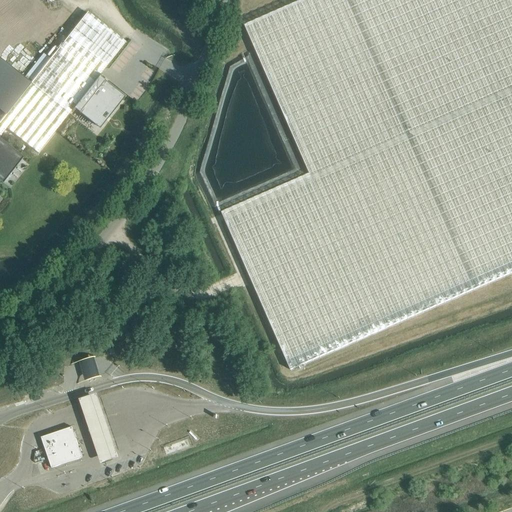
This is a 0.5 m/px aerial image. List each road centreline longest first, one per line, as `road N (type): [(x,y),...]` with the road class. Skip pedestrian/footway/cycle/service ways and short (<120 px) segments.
road 1 (motorway): [(511,368),(119,511)]
road 2 (unclassified): [(0,327),(71,271),(140,191),(179,123),(223,0)]
road 3 (motorway): [(187,511),(511,393)]
road 4 (motorway): [(511,359),(304,411),(220,401)]
